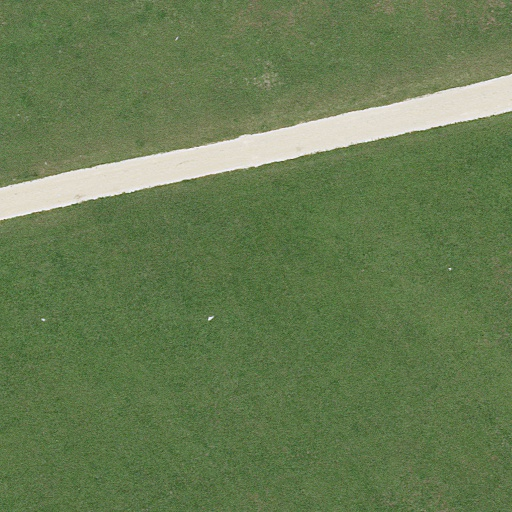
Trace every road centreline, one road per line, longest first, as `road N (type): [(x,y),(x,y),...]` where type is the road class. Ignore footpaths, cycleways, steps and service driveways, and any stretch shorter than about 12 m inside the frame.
road 1 (track): [(511,86),(0,198)]
road 2 (track): [(172,159),(306,228),(511,382)]
